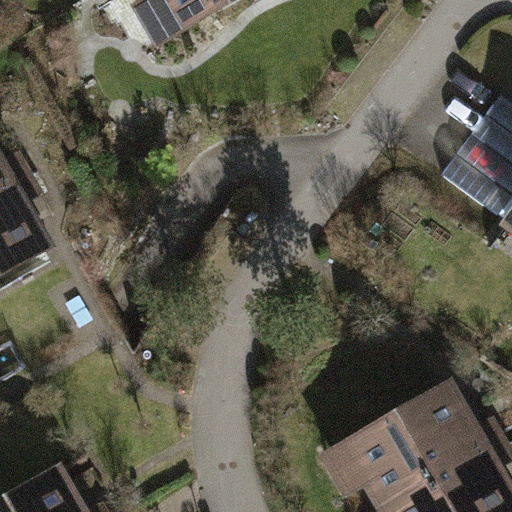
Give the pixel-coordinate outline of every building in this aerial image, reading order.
[(110,0),(152,66),(258,0),(110,0)] [(441,186),(511,236),(511,234),(511,92),(510,91),(441,186)] [(0,145),(0,203),(25,190),(0,145)] [(25,190),(0,203),(0,292),(63,257),(25,190)] [(462,385),(323,467),(349,511),(391,511),(500,449),(462,385)] [(511,511),(511,469),(500,449),(391,511),(511,511)] [(96,511),(72,469),(0,510),(0,511),(96,511)]
